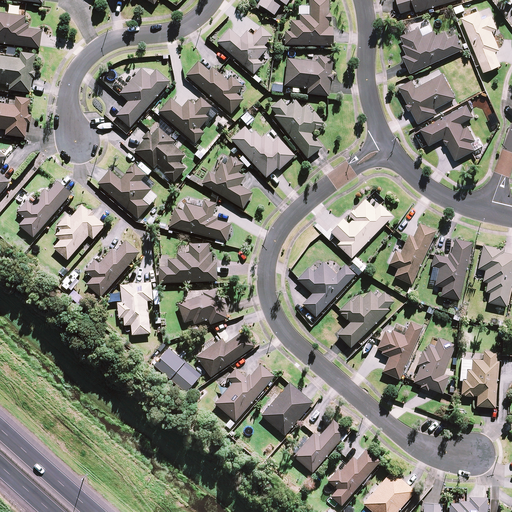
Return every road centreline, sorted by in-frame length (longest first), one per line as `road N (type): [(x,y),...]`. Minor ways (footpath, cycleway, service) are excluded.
road 1 (residential): [(472,457),(433,450),(394,427),(298,347),(268,302),(267,257),(287,219),(388,144)]
road 2 (residential): [(78,143),(67,109),(87,59),(114,42),(177,32),(214,0)]
road 3 (residential): [(363,0),(373,110),(388,144)]
road 4 (motorway): [(0,428),(95,511)]
road 5 (residential): [(388,144),(430,188),(488,212)]
